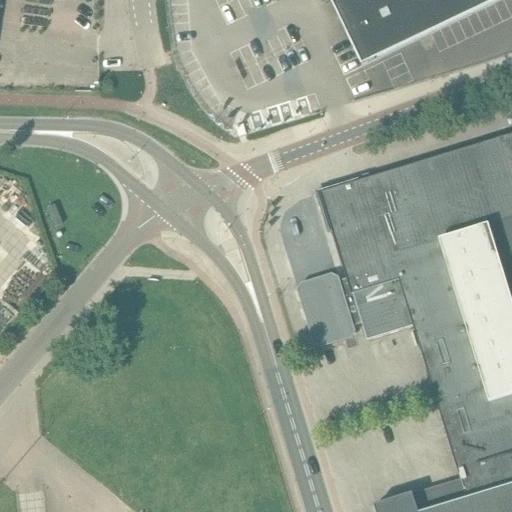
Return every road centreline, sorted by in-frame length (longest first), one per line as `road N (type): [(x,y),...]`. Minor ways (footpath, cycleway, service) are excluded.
road 1 (unclassified): [(204,190),(511,83)]
road 2 (unclassified): [(0,393),(139,227),(162,211)]
road 3 (secondary): [(319,511),(259,315)]
road 4 (secondary): [(204,190),(156,151),(108,129),(35,132)]
road 5 (secondary): [(35,132),(107,162),(162,211)]
road 6 (secondary): [(162,211),(215,255),(259,315)]
road 7 (secondary): [(259,315),(244,240),(204,190)]
